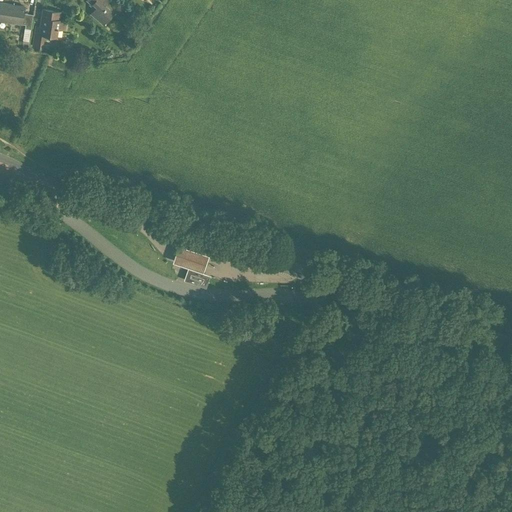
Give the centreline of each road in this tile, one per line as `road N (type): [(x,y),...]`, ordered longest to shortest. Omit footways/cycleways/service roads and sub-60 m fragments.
road 1 (unclassified): [(325,301),(218,295),(157,281),(66,216),(0,191)]
road 2 (primary): [(328,282),(60,189)]
road 3 (unclassified): [(511,364),(325,301)]
road 4 (primary): [(511,346),(328,282)]
